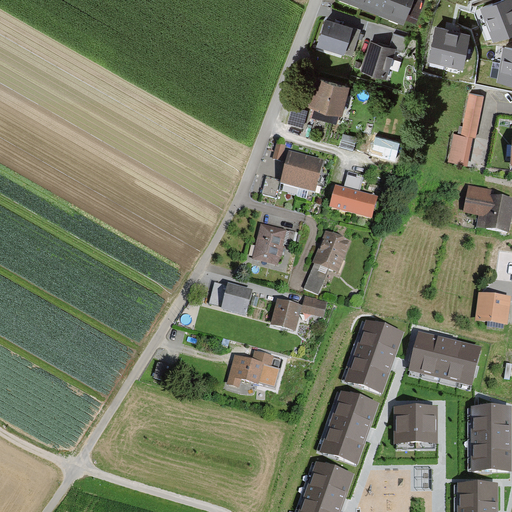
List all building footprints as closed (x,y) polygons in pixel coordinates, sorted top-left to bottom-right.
[(410,0),(346,0),(403,20),(410,0)] [(511,0),(495,0),(481,6),(493,37),(511,30),(511,0)] [(357,28),(322,17),(314,43),(349,54),(357,28)] [(445,27),(435,25),(428,60),(464,67),(471,32),(461,30),(445,27)] [(388,46),(394,48),(402,50),(406,37),(392,32),(388,46)] [(388,46),(369,41),(360,69),(385,76),(394,48),(388,46)] [(511,44),(504,43),(497,79),(511,81),(511,44)] [(348,85),(314,76),(307,106),(312,107),(309,117),(335,124),(337,113),(341,114),(348,85)] [(483,95),(469,92),(461,134),(471,136),(476,137),(483,95)] [(304,111),(290,108),(287,122),(301,125),(304,111)] [(471,136),(461,134),(453,133),(448,161),(466,164),(471,136)] [(284,146),(275,144),(272,159),(281,161),(284,146)] [(322,161),(288,153),(281,182),(315,190),(322,161)] [(362,177),(348,173),(343,189),(335,187),(330,207),(370,218),(375,198),(358,193),(362,177)] [(275,197),(279,182),(265,178),(262,194),(275,197)] [(501,193),(468,186),(463,215),(479,218),(476,229),(510,235),(511,226),(511,199),(500,197),(501,193)] [(295,232),(259,224),(251,258),(277,263),(281,244),(292,246),(295,232)] [(349,240),(325,232),(304,288),(317,293),(327,266),(337,271),(349,240)] [(227,287),(213,284),(209,304),(221,307),(221,310),(245,315),(251,290),(227,284),(227,287)] [(510,298),(480,294),(477,322),(507,325),(510,298)] [(301,305),(277,299),(271,324),(294,330),(298,311),(323,317),(327,303),(303,297),(301,305)] [(401,336),(361,322),(341,381),(381,395),(401,336)] [(481,349),(419,334),(410,371),(471,386),(481,349)] [(251,360),(233,356),(227,384),(240,387),(241,380),(258,383),(262,365),(271,367),(273,356),(253,352),(251,360)] [(167,365),(156,362),(153,378),(163,380),(167,365)] [(511,364),(503,364),(501,377),(511,378),(511,364)] [(380,404),(338,389),(316,450),(359,465),(380,404)] [(441,407),(394,407),(394,445),(441,445),(441,407)] [(511,408),(473,408),(472,473),(511,472),(511,408)] [(340,511),(354,476),(313,461),(293,511),(340,511)] [(500,511),(501,484),(456,484),(456,511),(500,511)]
